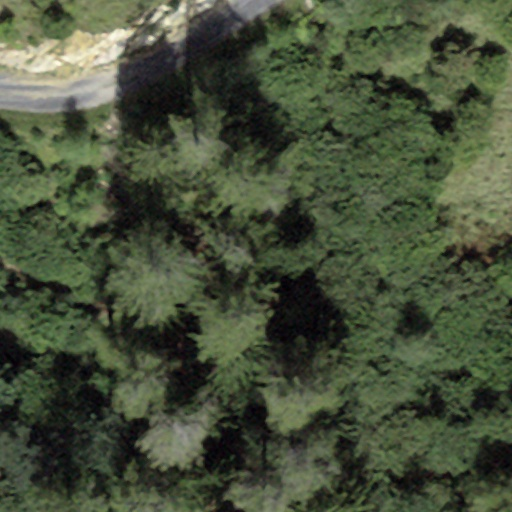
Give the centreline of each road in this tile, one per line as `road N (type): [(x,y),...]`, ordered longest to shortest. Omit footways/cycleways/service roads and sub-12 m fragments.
road 1 (track): [(286,0),(119,101),(0,97)]
road 2 (track): [(511,461),(383,511)]
